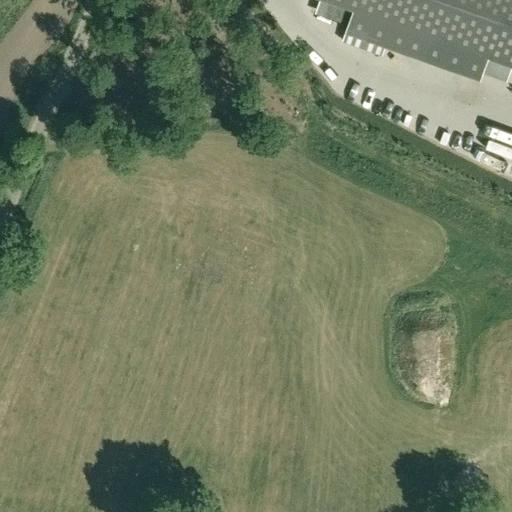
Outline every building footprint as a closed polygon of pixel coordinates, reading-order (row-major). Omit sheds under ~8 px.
[(511,0),(328,0),(329,0),(353,9),(428,36),(420,58),(478,79),(480,72),(486,56),(511,65),(511,0)] [(425,162),(413,175),(455,218),(479,195),(451,166),(466,152),(439,125),(413,150),(425,162)] [(434,253),(433,285),(467,286),(468,254),(434,253)] [(322,290),(315,371),(351,375),(359,293),(322,290)] [(410,306),(408,386),(462,387),(464,307),(410,306)] [(391,350),(406,349),(405,325),(389,326),(391,350)] [(494,447),(511,448),(511,386),(502,385),(494,447)] [(336,481),(392,484),(396,397),(340,394),(336,481)] [(445,511),(447,417),(422,416),(422,462),(402,462),(401,511),(445,511)]
